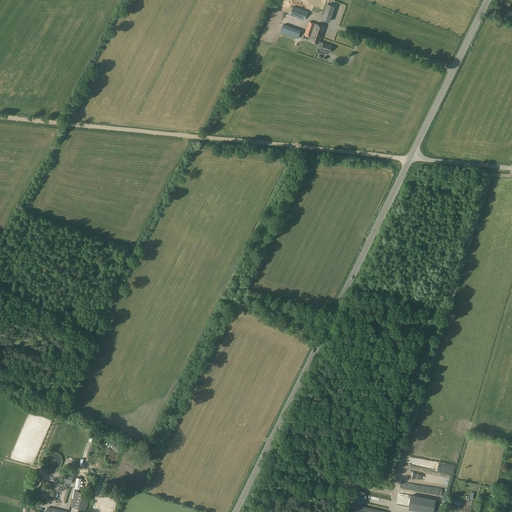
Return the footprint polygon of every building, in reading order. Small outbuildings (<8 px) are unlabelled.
[(327,21),(332,6),(325,4),(321,20),(327,21)] [(362,27),(366,16),(336,5),(333,14),(332,13),(331,17),(362,27)] [(289,15),(304,20),(307,11),(292,6),(289,15)] [(319,44),(320,42),(325,27),(309,22),(304,35),(310,37),(309,40),(319,44)] [(297,38),(300,31),(284,25),(282,32),(297,38)] [(331,46),(320,42),(319,44),(322,45),(320,50),(329,53),(331,46)] [(65,480),(65,481),(71,483),(71,482),(73,477),(67,475),(65,480)] [(352,498),(352,499),(352,501),(353,502),(354,503),(355,503),(356,504),(357,504),(359,504),(360,504),(361,504),(362,503),(364,503),(364,502),(365,501),(366,499),(366,498),(366,497),(366,495),(365,494),(364,493),(363,492),(362,491),(361,491),(360,490),(359,490),(357,490),(356,491),(355,491),(354,492),(353,493),(352,494),(352,495),(352,497),(352,498)] [(70,506),(85,511),(86,510),(90,495),(87,494),(75,491),(70,506)] [(408,494),(406,509),(424,511),(430,511),(433,498),(408,494)]
